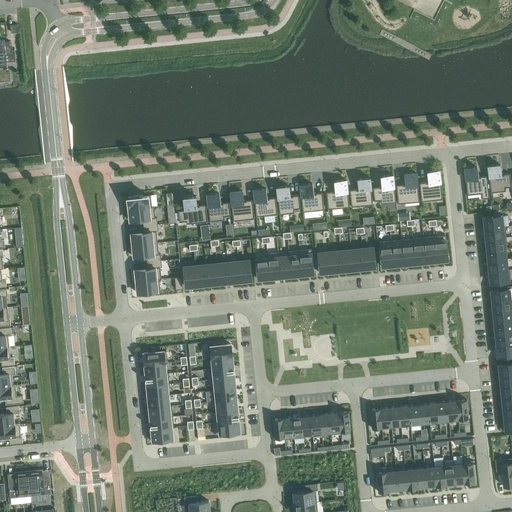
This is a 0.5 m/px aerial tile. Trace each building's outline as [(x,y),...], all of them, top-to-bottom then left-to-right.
[(0,65),(7,65),(7,61),(15,61),(14,49),(10,49),(9,41),(4,41),(4,39),(0,39),(0,65)] [(500,164),(488,165),(491,192),(506,191),(505,187),(511,187),(510,173),(503,174),(503,175),(501,175),(501,173),(500,164)] [(477,167),(465,168),(467,195),(482,193),(482,199),(489,198),(487,176),(480,176),(480,177),(478,178),(477,175),(477,167)] [(426,182),(419,183),(421,201),(443,199),(440,170),(428,172),(429,180),(429,183),(427,183),(426,182)] [(403,184),(396,185),(398,204),(419,201),(416,173),(404,174),(405,182),(405,185),(403,185),(403,184)] [(380,187),(373,187),(374,201),(381,200),(381,204),(396,202),(393,175),(381,176),(382,185),(382,187),(380,188),(380,187)] [(357,189),(349,190),(351,207),(373,204),(370,178),(358,179),(359,187),(359,190),(357,190),(357,189)] [(333,191),(326,192),(328,209),(349,207),(347,180),(335,181),(335,190),(336,192),(333,192),(333,191)] [(312,184),(300,185),(303,212),(324,210),(322,193),(315,193),(315,194),(313,194),(313,192),(312,184)] [(289,186),(277,187),(279,214),(294,212),(294,209),(300,208),(299,195),(292,196),(292,197),(290,197),(290,194),(289,186)] [(265,188),(253,190),(256,216),(277,214),(276,197),(269,198),(269,199),(267,199),(266,197),(265,188)] [(242,191),(230,192),(233,221),(254,218),(252,200),(245,200),(245,201),(243,202),(243,199),(242,191)] [(219,193),(207,194),(210,221),(225,220),(224,216),(231,215),(229,202),(222,203),(222,204),(220,204),(220,201),(219,193)] [(150,195),(128,197),(129,209),(154,206),(151,206),(150,195)] [(185,210),(178,211),(179,222),(186,221),(186,224),(208,221),(206,204),(199,205),(199,206),(197,206),(196,204),(195,195),(184,197),(185,210)] [(154,206),(129,209),(130,221),(142,219),(143,226),(157,224),(157,217),(155,218),(154,206)] [(489,216),(484,216),(484,223),(485,227),(484,227),(485,227),(485,228),(505,226),(503,226),(501,215),(489,216),(489,215),(489,216)] [(144,232),(131,233),(132,245),(157,242),(156,231),(158,231),(157,224),(143,226),(144,232)] [(485,230),(485,231),(486,239),(506,237),(505,226),(485,228),(485,230)] [(446,235),(434,236),(436,261),(448,260),(446,235)] [(434,236),(423,237),(426,262),(436,261),(434,236)] [(423,237),(412,238),(415,263),(426,262),(423,237)] [(486,241),(487,250),(507,248),(506,237),(486,239),(486,241)] [(412,238),(402,239),(404,264),(415,263),(412,238)] [(402,239),(391,240),(393,265),(404,264),(402,239)] [(391,240),(379,241),(382,266),(393,265),(391,240)] [(157,242),(132,245),(134,257),(146,256),(147,262),(161,260),(160,253),(159,254),(157,242)] [(373,247),(362,248),(364,268),(375,267),(373,247)] [(311,248),(299,250),(302,275),(314,273),(311,248)] [(362,248),(351,249),(353,269),(364,268),(362,248)] [(487,252),(488,261),(506,259),(505,248),(507,248),(487,250),(487,252)] [(351,249),(340,250),(342,270),(353,269),(351,249)] [(299,250),(289,251),(291,276),(302,275),(299,250)] [(340,250),(329,251),(332,272),(342,270),(340,250)] [(278,252),(280,277),(291,276),(289,251),(288,251),(289,256),(279,257),(278,252)] [(329,251),(318,253),(320,273),(332,272),(329,251)] [(278,252),(267,253),(270,278),(280,277),(278,252)] [(267,258),(256,259),(258,279),(270,278),(267,253),(267,258)] [(488,262),(488,263),(489,271),(509,269),(507,269),(506,259),(488,261),(488,262)] [(147,268),(135,269),(136,281),(161,279),(160,267),(162,267),(161,260),(147,262),(147,268)] [(250,260),(238,261),(240,281),(252,280),(250,260)] [(238,261),(227,262),(229,282),(240,281),(238,261)] [(227,262),(217,263),(219,283),(229,282),(227,262)] [(217,263),(206,264),(208,284),(219,283),(217,263)] [(206,264),(195,265),(197,285),(208,284),(206,264)] [(195,265),(183,266),(185,287),(197,285),(195,265)] [(489,273),(489,274),(490,277),(490,278),(490,281),(490,282),(490,283),(508,281),(511,281),(509,269),(489,271),(489,273)] [(161,279),(136,281),(137,293),(160,291),(159,279),(161,279)] [(491,292),(492,295),(491,296),(492,296),(492,300),(492,302),(511,299),(510,300),(509,288),(491,290),(491,292)] [(511,299),(492,302),(493,310),(493,311),(493,313),(511,310),(511,299)] [(7,307),(0,307),(0,326),(10,325),(10,318),(9,318),(7,307)] [(511,310),(493,313),(494,321),(494,322),(494,323),(511,321),(511,318),(511,311),(511,310)] [(30,316),(22,317),(23,325),(30,324),(30,316)] [(495,325),(494,325),(494,326),(495,326),(496,334),(511,332),(511,321),(494,323),(495,325)] [(0,347),(9,346),(8,335),(11,335),(11,328),(0,328),(0,347)] [(496,336),(495,336),(496,336),(497,345),(511,343),(511,332),(496,334),(496,336)] [(497,347),(496,347),(497,347),(497,351),(498,351),(498,355),(498,357),(511,355),(511,343),(497,345),(497,347)] [(209,357),(207,358),(232,356),(231,344),(208,346),(209,357)] [(9,346),(0,347),(0,359),(1,359),(2,365),(14,364),(14,357),(10,357),(9,346)] [(151,352),(143,353),(145,365),(167,362),(166,350),(155,351),(155,347),(151,347),(151,352)] [(232,356),(207,358),(208,369),(233,366),(232,356)] [(167,362),(145,365),(146,376),(169,373),(166,373),(165,363),(168,363),(167,362)] [(499,365),(499,366),(499,369),(499,370),(500,373),(499,373),(500,373),(500,376),(511,374),(511,362),(499,364),(499,365)] [(3,374),(0,374),(0,386),(15,385),(15,384),(13,385),(12,374),(15,374),(15,366),(2,368),(3,374)] [(233,366),(208,369),(209,380),(234,377),(233,366)] [(169,373),(146,376),(147,386),(170,384),(169,373)] [(511,374),(500,376),(501,384),(500,384),(501,384),(501,386),(511,385),(511,374)] [(234,377),(209,380),(212,380),(213,390),(235,388),(234,377)] [(170,384),(147,386),(148,397),(168,395),(167,385),(170,384)] [(15,385),(0,386),(0,398),(5,398),(6,404),(23,403),(22,395),(16,396),(15,385)] [(511,385),(501,386),(502,394),(501,394),(501,395),(502,395),(502,397),(511,396),(511,385)] [(235,388),(213,390),(214,401),(236,399),(235,388)] [(168,395),(148,397),(149,408),(172,405),(169,405),(168,395)] [(511,396),(502,397),(503,405),(502,405),(503,406),(503,405),(503,406),(503,408),(511,406),(511,396)] [(215,411),(212,411),(212,412),(237,409),(236,399),(214,401),(215,411)] [(466,399),(456,400),(458,419),(468,418),(466,399)] [(456,400),(447,401),(449,420),(458,419),(456,400)] [(447,401),(437,402),(439,421),(449,420),(447,401)] [(437,402),(428,403),(430,422),(439,421),(437,402)] [(428,403),(418,404),(420,423),(430,422),(428,403)] [(418,404),(409,405),(411,424),(420,423),(418,404)] [(7,413),(0,413),(0,425),(19,424),(19,423),(15,424),(14,413),(19,413),(19,405),(6,407),(7,413)] [(172,405),(149,408),(150,419),(173,416),(172,405)] [(409,405),(399,406),(401,425),(411,424),(409,405)] [(399,406),(389,407),(391,426),(401,425),(399,406)] [(511,406),(503,408),(504,416),(504,417),(504,419),(511,417),(511,406)] [(389,407),(380,408),(382,427),(391,426),(389,407)] [(380,408),(370,409),(371,418),(372,428),(382,427),(380,408)] [(237,409),(212,412),(213,423),(238,420),(237,409)] [(343,412),(339,412),(341,434),(351,432),(348,411),(343,412)] [(339,412),(329,413),(331,435),(341,434),(339,412)] [(329,413),(320,414),(322,433),(331,432),(331,435),(329,413)] [(320,414),(311,415),(312,434),(322,433),(320,414)] [(311,415),(301,416),(303,437),(304,437),(304,435),(312,434),(311,415)] [(173,416),(150,419),(151,429),(174,427),(173,416)] [(301,416),(292,417),(294,438),(303,437),(301,416)] [(292,417),(283,418),(285,439),(294,438),(292,417)] [(283,418),(273,419),(275,438),(284,437),(284,439),(285,439),(283,418)] [(238,420),(213,423),(215,434),(240,432),(238,420)] [(19,424),(0,425),(0,437),(9,437),(10,443),(22,442),(22,435),(21,435),(19,424)] [(174,427),(151,429),(153,441),(173,439),(172,428),(174,427)] [(511,457),(495,459),(496,471),(502,471),(503,486),(511,484),(511,457)] [(453,459),(443,460),(444,473),(446,485),(455,484),(453,459)] [(453,459),(455,484),(465,483),(463,461),(462,461),(462,463),(454,464),(453,459)] [(443,465),(434,466),(436,486),(446,485),(444,473),(443,460),(443,465)] [(473,460),(463,461),(465,483),(475,482),(473,460)] [(382,471),(376,472),(378,492),(388,491),(386,466),(382,467),(382,471)] [(386,466),(388,491),(398,490),(396,467),(387,468),(386,466)] [(434,466),(425,467),(427,487),(436,486),(434,466)] [(396,467),(398,490),(408,489),(406,469),(396,470),(396,467)] [(425,467),(415,468),(417,488),(427,487),(425,467)] [(415,468),(406,469),(408,489),(417,488),(415,468)] [(29,471),(28,471),(31,495),(44,494),(45,494),(45,493),(50,493),(51,493),(51,492),(49,477),(50,477),(50,476),(49,476),(43,477),(42,470),(42,469),(41,469),(41,470),(29,471)] [(9,480),(8,480),(8,481),(9,481),(10,496),(10,497),(11,497),(17,496),(17,497),(17,496),(30,495),(31,495),(28,471),(15,472),(14,472),(14,473),(15,480),(9,480)] [(306,491),(293,492),(295,504),(316,501),(315,490),(318,489),(317,483),(305,484),(306,491)] [(196,496),(184,497),(185,511),(209,511),(209,501),(196,502),(196,496)] [(317,511),(316,501),(295,504),(295,511),(317,511)]
